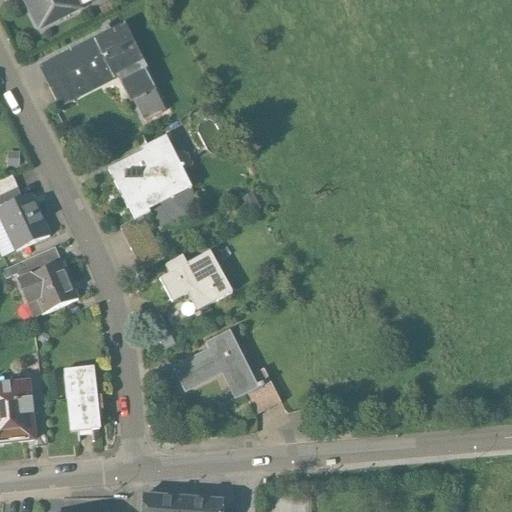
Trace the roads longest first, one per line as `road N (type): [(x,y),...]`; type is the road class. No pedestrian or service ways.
road 1 (residential): [(135,470),(123,309),(0,65)]
road 2 (unclassified): [(511,438),(275,460)]
road 3 (residential): [(275,460),(135,470)]
road 4 (residential): [(135,470),(0,484)]
